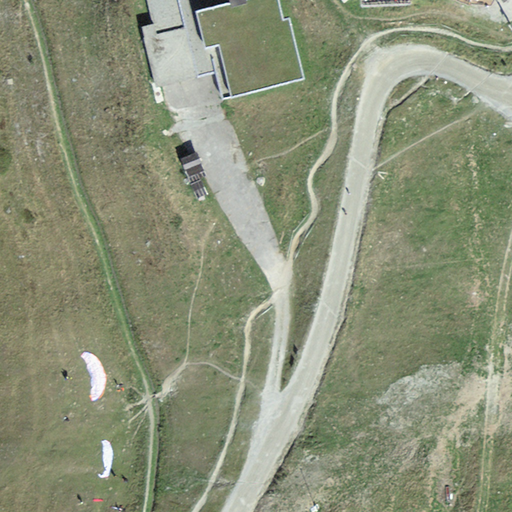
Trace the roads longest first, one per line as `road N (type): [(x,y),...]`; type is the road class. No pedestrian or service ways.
road 1 (track): [(511,94),(430,60),(393,68),(377,87),(328,307),(275,437)]
road 2 (track): [(275,437),(280,289),(189,80)]
road 3 (track): [(482,511),(511,248)]
